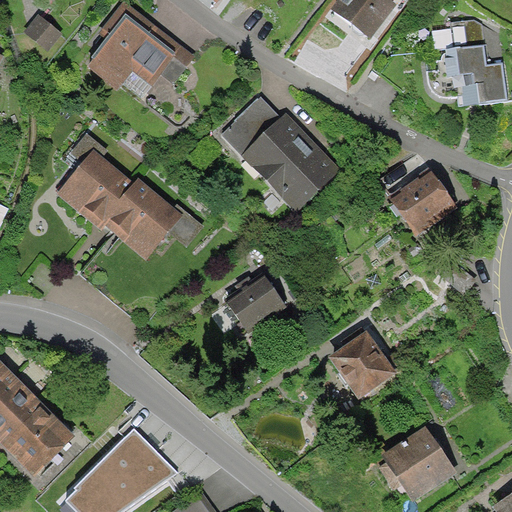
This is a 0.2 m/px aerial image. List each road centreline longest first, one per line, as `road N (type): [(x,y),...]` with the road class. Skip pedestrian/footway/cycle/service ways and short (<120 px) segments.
road 1 (residential): [(182,0),(219,31),(386,124),(511,181)]
road 2 (residential): [(300,511),(71,335),(0,318)]
